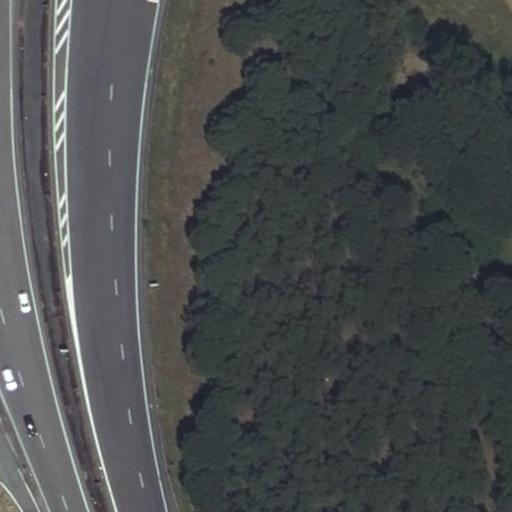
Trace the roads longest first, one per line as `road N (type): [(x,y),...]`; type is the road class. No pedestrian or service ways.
road 1 (motorway): [(144,511),(113,370),(99,211),(116,0)]
road 2 (motorway): [(0,301),(70,511)]
